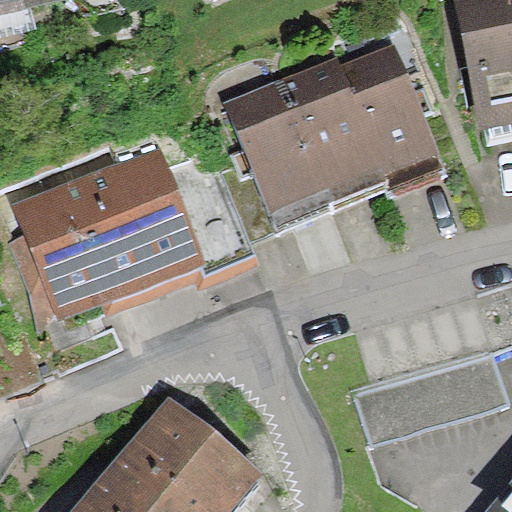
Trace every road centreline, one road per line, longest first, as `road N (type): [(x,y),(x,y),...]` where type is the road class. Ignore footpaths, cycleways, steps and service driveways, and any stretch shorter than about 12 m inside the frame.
road 1 (residential): [(245,334),(511,256)]
road 2 (residential): [(0,424),(245,334)]
road 3 (residential): [(308,511),(312,485),(245,334)]
